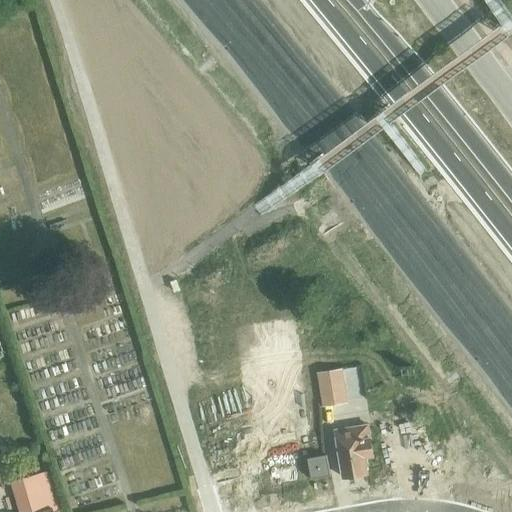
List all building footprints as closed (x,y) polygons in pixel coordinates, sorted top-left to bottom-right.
[(317,372),(323,405),(348,401),(343,367),(317,372)] [(368,423),(336,428),(344,476),(368,472),(366,456),(374,455),(368,423)] [(312,478),(332,474),(327,453),(308,457),(310,465),(312,478)] [(299,480),(297,467),(296,465),(269,470),(272,485),(299,480)] [(312,478),(310,465),(297,467),(299,480),(312,478)] [(53,511),(53,510),(60,508),(49,469),(10,480),(18,511),(53,511)]
